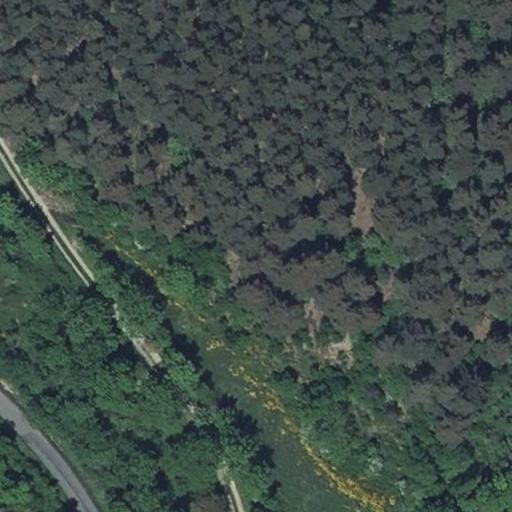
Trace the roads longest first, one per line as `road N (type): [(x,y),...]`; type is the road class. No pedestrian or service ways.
road 1 (track): [(235,511),(206,439),(88,289),(0,153)]
road 2 (residential): [(89,511),(0,402)]
